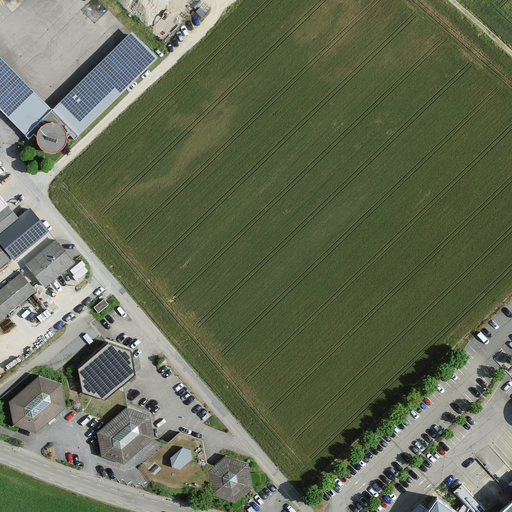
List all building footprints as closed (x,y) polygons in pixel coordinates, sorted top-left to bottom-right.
[(131,31),(52,109),(78,136),(158,58),(131,31)] [(0,57),(0,110),(25,136),(52,109),(0,57)] [(42,126),(38,132),(36,138),(38,145),(42,150),(48,153),(55,153),(61,150),(66,144),(67,138),(65,131),(61,126),(55,123),(48,123),(42,126)] [(0,277),(51,234),(32,212),(21,221),(9,207),(0,214),(0,277)] [(57,244),(29,268),(50,292),(77,268),(57,244)] [(0,295),(0,327),(37,293),(22,276),(0,295)] [(81,373),(82,392),(106,401),(138,378),(131,354),(110,345),(81,373)] [(41,379),(11,402),(17,431),(42,436),(69,409),(66,387),(41,379)] [(125,408),(93,433),(96,455),(123,463),(152,440),(149,417),(125,408)] [(196,489),(205,462),(201,439),(177,431),(134,467),(196,489)] [(247,463),(222,455),(211,464),(205,462),(196,489),(233,503),(251,489),(247,463)] [(511,511),(511,484),(483,511),(511,511)] [(466,511),(432,489),(416,511),(466,511)]
